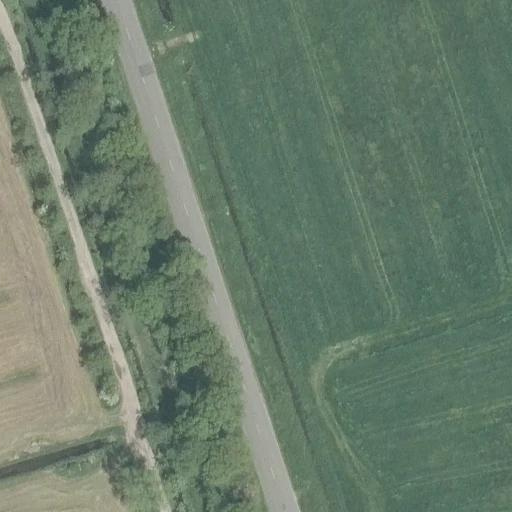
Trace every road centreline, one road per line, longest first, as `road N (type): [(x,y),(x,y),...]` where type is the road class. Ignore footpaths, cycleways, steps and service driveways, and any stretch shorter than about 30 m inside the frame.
road 1 (unclassified): [(286,511),(118,0)]
road 2 (track): [(0,22),(160,511)]
